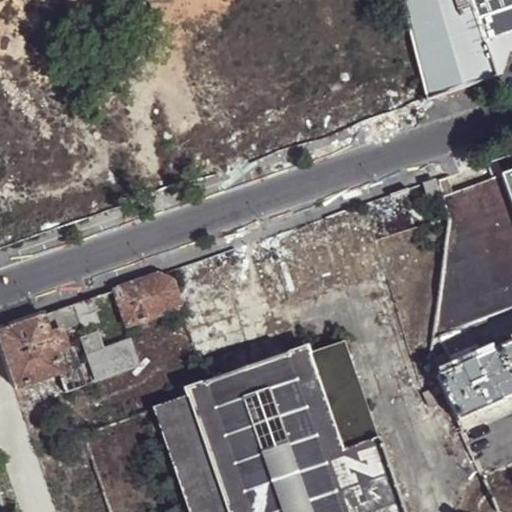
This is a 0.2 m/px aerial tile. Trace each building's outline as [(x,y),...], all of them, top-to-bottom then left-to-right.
[(427,99),(428,98),(495,76),(482,38),(479,30),(468,0),(404,0),(402,1),(427,99)] [(511,0),(468,0),(479,30),(511,17),(511,0)] [(511,17),(479,30),(482,38),(511,27),(511,17)] [(511,27),(482,38),(495,76),(503,74),(509,52),(511,50),(511,27)] [(511,173),(442,199),(448,220),(447,231),(433,339),(439,337),(473,325),(477,323),(511,310),(511,173)] [(436,180),(423,184),(427,198),(440,194),(436,180)] [(441,196),(419,203),(429,236),(447,231),(448,220),(442,199),(441,196)] [(158,277),(115,291),(128,328),(182,310),(181,308),(174,285),(158,277)] [(97,297),(0,331),(0,344),(16,390),(61,373),(67,392),(86,386),(68,331),(81,327),(83,330),(100,323),(97,313),(102,311),(97,297)] [(489,353),(477,323),(473,325),(439,337),(447,358),(478,345),(482,356),(489,353)] [(98,335),(82,340),(97,381),(139,366),(129,340),(104,348),(98,335)] [(451,369),(438,375),(459,420),(461,419),(511,397),(511,342),(489,353),(482,356),(478,345),(447,358),(451,369)] [(154,410),(189,511),(405,511),(383,448),(381,449),(378,439),(376,438),(344,345),(309,356),(306,351),(288,357),(286,355),(205,383),(205,385),(186,392),(188,398),(154,410)] [(61,373),(16,390),(22,408),(67,392),(61,373)] [(438,389),(424,396),(429,410),(438,405),(435,398),(441,395),(438,389)]
